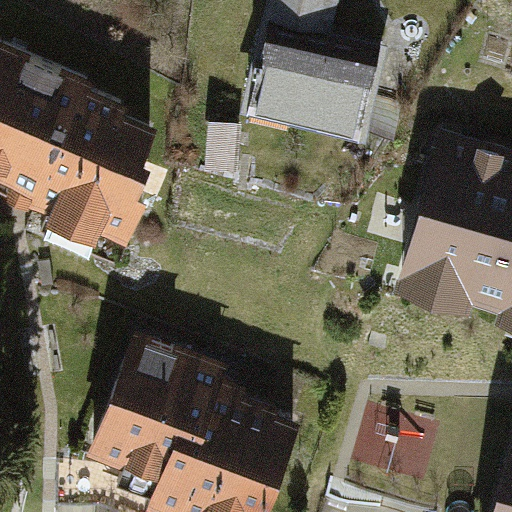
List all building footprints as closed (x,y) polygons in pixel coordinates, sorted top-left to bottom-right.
[(347,0),(276,0),(250,120),(375,147),(394,61),(337,49),(347,0)] [(103,87),(0,43),(0,174),(69,205),(57,231),(108,253),(114,240),(139,252),(172,176),(153,168),(169,132),(133,116),(135,110),(100,94),(103,87)] [(246,128),(213,128),(215,180),(247,179),(246,128)] [(511,151),(452,134),(404,301),(482,323),(485,315),(511,323),(510,330),(511,330),(511,151)] [(127,325),(81,451),(165,481),(154,511),(276,511),(310,420),(254,400),(258,390),(229,380),(235,364),(127,325)] [(511,511),(511,460),(498,511),(511,511)]
